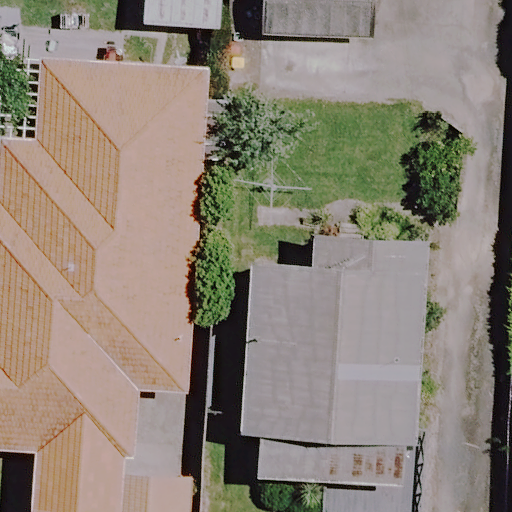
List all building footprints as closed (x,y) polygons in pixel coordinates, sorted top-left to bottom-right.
[(215,0),(142,0),(139,25),(210,35),(215,0)] [(375,0),(249,0),(245,100),(371,106),(375,0)] [(110,45),(2,38),(0,67),(0,455),(125,465),(130,395),(179,398),(203,73),(109,66),(110,45)] [(415,492),(428,248),(250,239),(238,483),(415,492)] [(184,511),(186,479),(101,474),(98,511),(184,511)]
